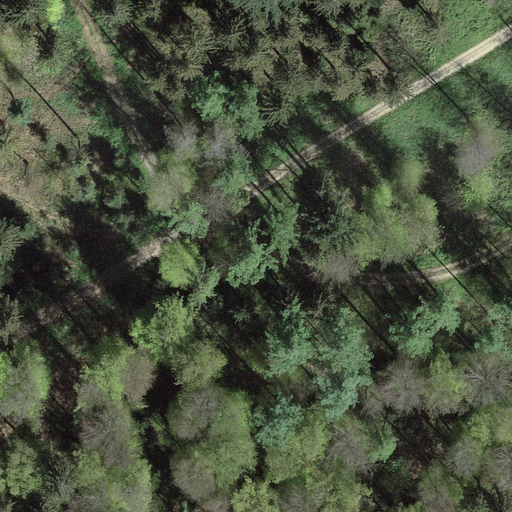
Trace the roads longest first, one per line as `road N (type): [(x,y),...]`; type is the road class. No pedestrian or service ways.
road 1 (track): [(0,337),(511,29)]
road 2 (track): [(72,0),(165,185),(270,253),(358,281),(442,271),(511,236)]
